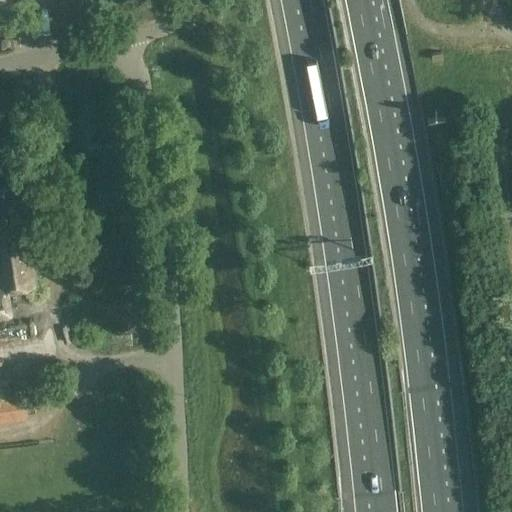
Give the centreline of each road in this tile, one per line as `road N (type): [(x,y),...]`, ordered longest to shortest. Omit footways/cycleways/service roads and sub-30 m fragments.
road 1 (motorway): [(436,511),(391,180),(356,0)]
road 2 (motorway): [(310,0),(385,511)]
road 3 (unclassified): [(181,511),(165,230),(129,38)]
road 4 (residential): [(0,65),(129,38)]
road 5 (track): [(0,433),(49,410),(98,363)]
